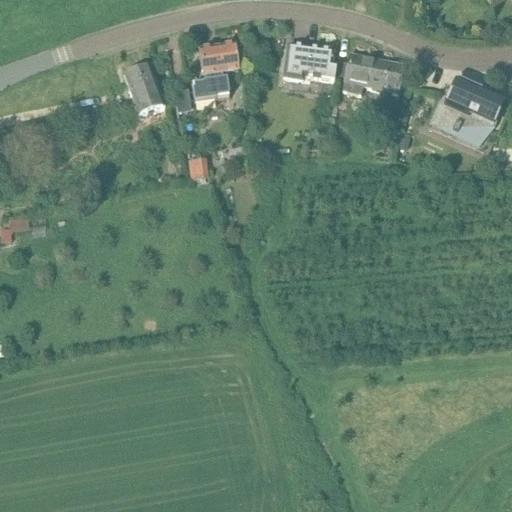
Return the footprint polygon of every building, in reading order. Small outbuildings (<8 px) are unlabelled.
[(234,48),(218,50),(211,51),(198,53),(202,81),(204,80),(205,86),(191,88),(193,101),(194,101),(195,106),(213,103),(213,104),(229,102),(229,98),(228,98),(226,83),(223,84),(223,83),(222,83),(221,78),(238,75),(234,48)] [(287,49),(286,53),(282,84),(309,88),(309,83),(333,87),(335,73),(331,72),(333,55),(287,49)] [(404,69),(349,58),(343,88),(344,88),(342,96),(360,99),(362,91),(397,98),(404,69)] [(156,95),(148,69),(123,77),(132,105),(132,104),(138,122),(164,113),(158,95),(156,95)] [(488,129),(492,131),(504,104),(456,82),(444,109),(444,110),(442,115),(457,122),(451,136),(479,148),(488,129)] [(397,128),(401,109),(388,106),(384,126),(397,128)] [(400,137),(397,150),(406,152),(409,139),(400,137)] [(200,163),(188,164),(191,182),(202,181),(200,163)] [(10,224),(11,231),(2,233),(5,246),(19,243),(17,234),(32,231),(30,220),(10,224)]
